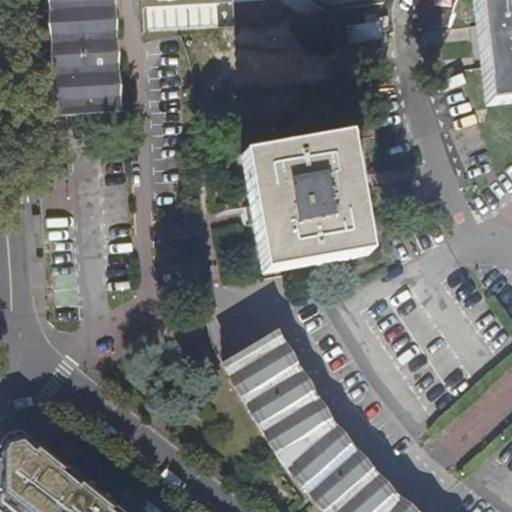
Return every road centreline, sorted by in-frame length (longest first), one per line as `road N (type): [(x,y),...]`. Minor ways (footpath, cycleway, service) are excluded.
road 1 (residential): [(35,361),(148,322),(130,0)]
road 2 (residential): [(225,511),(35,361)]
road 3 (residential): [(8,340),(0,156)]
